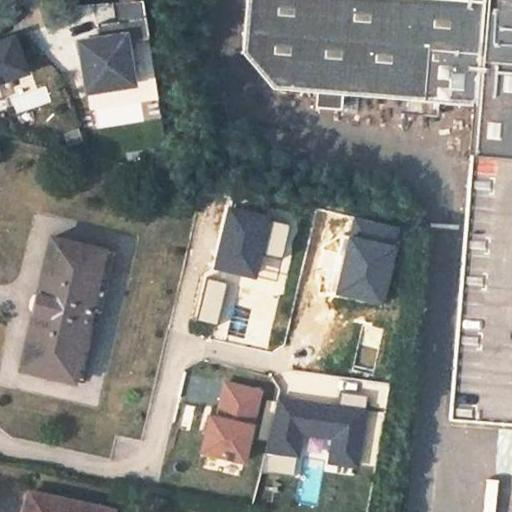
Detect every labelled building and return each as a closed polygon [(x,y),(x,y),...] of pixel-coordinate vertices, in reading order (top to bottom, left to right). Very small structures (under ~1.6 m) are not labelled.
[(511,511),(511,0),(242,0),(239,52),(269,89),(473,105),(469,154),(448,418),(511,422),(511,511)] [(71,77),(118,69),(109,16),(62,24),(71,77)] [(0,61),(11,57),(0,27),(0,61)] [(203,253),(262,267),(275,215),(215,202),(203,253)] [(325,281),(364,289),(376,230),(338,222),(325,281)] [(88,312),(103,249),(50,236),(19,368),(72,381),(87,320),(82,319),(84,311),(88,312)] [(189,451),(229,460),(247,379),(208,370),(189,451)] [(268,452),(338,466),(351,403),(281,389),(268,452)] [(111,511),(112,510),(30,492),(25,511),(111,511)]
